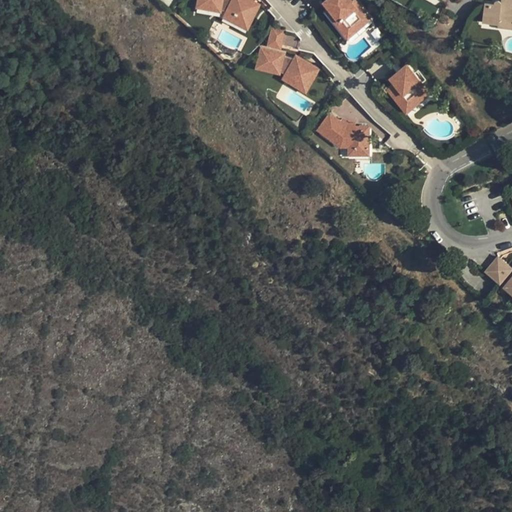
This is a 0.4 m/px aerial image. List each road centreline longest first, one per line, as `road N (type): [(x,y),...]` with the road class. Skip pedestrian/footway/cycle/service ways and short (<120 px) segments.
road 1 (residential): [(444,170),(350,84),(277,0)]
road 2 (residential): [(511,234),(480,243),(451,239),(433,203),(444,170)]
